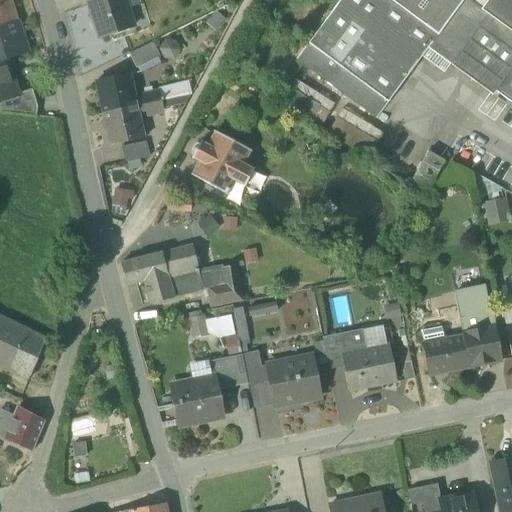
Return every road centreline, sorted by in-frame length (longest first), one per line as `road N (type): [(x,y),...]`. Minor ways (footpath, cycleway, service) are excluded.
road 1 (residential): [(511,400),(255,451),(166,478)]
road 2 (residential): [(100,259),(44,453),(12,510)]
road 3 (residential): [(100,259),(43,0)]
road 4 (residential): [(166,478),(100,259)]
road 5 (residential): [(12,510),(60,507),(166,478)]
